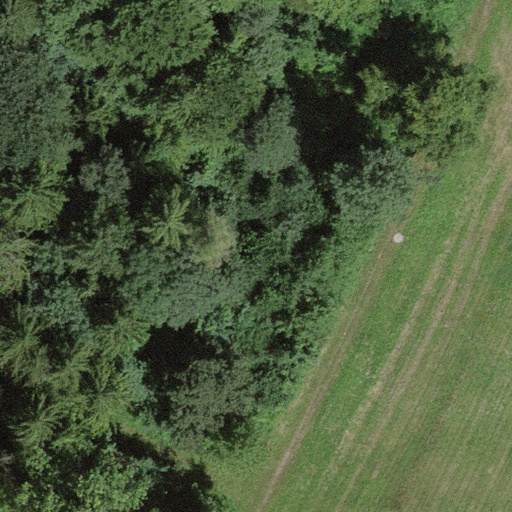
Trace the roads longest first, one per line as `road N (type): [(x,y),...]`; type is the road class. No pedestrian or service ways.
road 1 (track): [(482,0),(257,511)]
road 2 (track): [(0,368),(267,496)]
